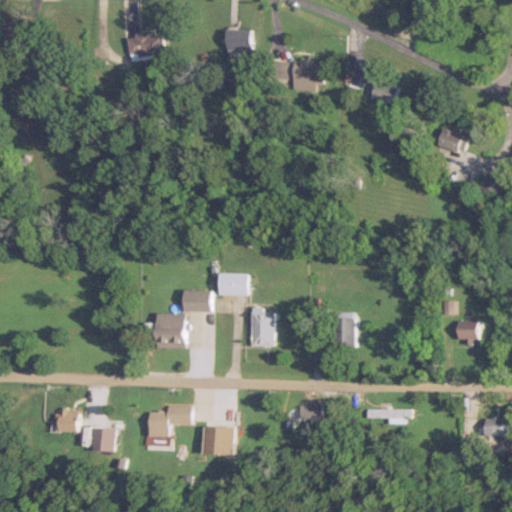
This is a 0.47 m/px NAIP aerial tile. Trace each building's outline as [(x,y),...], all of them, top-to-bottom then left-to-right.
[(435,0),(462,5),(462,0),(413,0),(411,16),(431,20),(435,0)] [(230,49),(254,49),(254,29),(230,29),(230,49)] [(131,59),(165,58),(164,34),(131,35),(131,59)] [(11,51),(22,50),(22,36),(11,36),(11,51)] [(326,85),(328,65),(285,59),(283,80),(296,82),(295,89),(319,92),(320,84),(326,85)] [(55,93),(60,71),(33,65),(28,87),(55,93)] [(346,81),(359,91),(367,81),(354,70),(346,81)] [(373,97),(394,106),(401,88),(381,79),(373,97)] [(442,144),(461,151),(463,148),(467,150),(472,138),(467,137),(468,135),(461,132),(462,131),(450,127),(450,128),(449,128),(442,144)] [(484,173),(505,179),(501,194),(480,188),(484,173)] [(249,294),(249,271),(221,271),(221,294),(249,294)] [(186,310),(213,310),(213,289),(186,289),(186,310)] [(448,301),(445,311),(455,313),(457,304),(448,301)] [(254,345),(276,345),(276,308),(254,308),(254,345)] [(338,346),(358,346),(358,311),(338,311),(338,346)] [(187,312),(158,312),(158,346),(187,346),(187,312)] [(482,328),(461,328),(461,341),(481,341),(482,328)] [(322,418),(321,402),(299,404),(301,420),(322,418)] [(151,435),(171,435),(172,423),(194,424),(194,405),(170,405),(170,411),(152,411),(151,435)] [(387,422),(409,422),(409,408),(365,408),(365,418),(387,418),(387,422)] [(79,409),(60,409),(60,431),(79,431),(79,409)] [(509,436),(509,416),(483,416),(483,436),(509,436)] [(115,428),(95,428),(95,451),(115,451),(115,428)]
